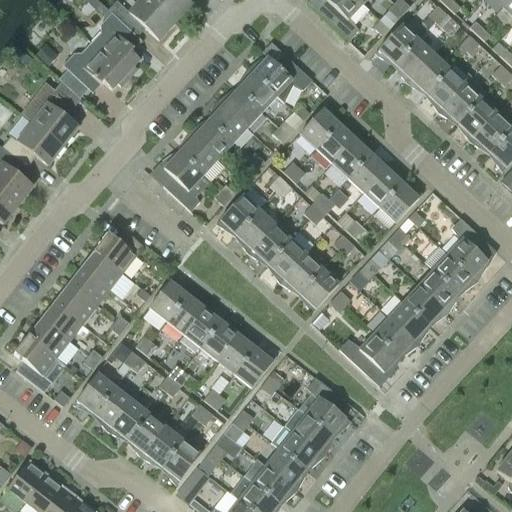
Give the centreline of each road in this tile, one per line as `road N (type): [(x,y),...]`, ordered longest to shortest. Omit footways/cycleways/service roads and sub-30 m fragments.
road 1 (unclassified): [(0,289),(132,139),(132,125),(259,0)]
road 2 (residential): [(271,0),(395,114),(396,140),(511,246)]
road 3 (residential): [(511,312),(339,511)]
road 4 (residential): [(168,511),(119,473),(93,476),(0,403)]
